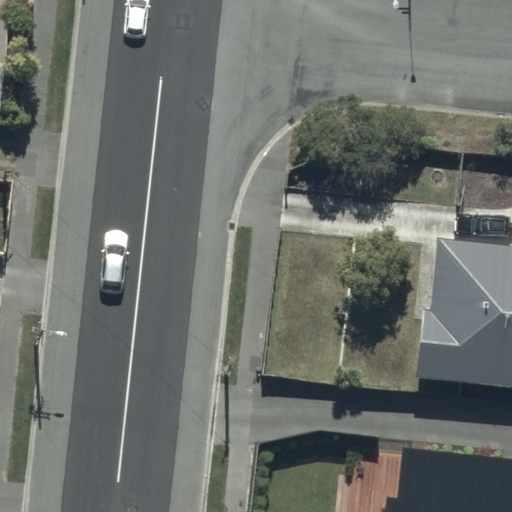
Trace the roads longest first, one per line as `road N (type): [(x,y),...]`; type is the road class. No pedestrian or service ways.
road 1 (tertiary): [(116,511),(167,22)]
road 2 (residential): [(167,22),(511,56)]
